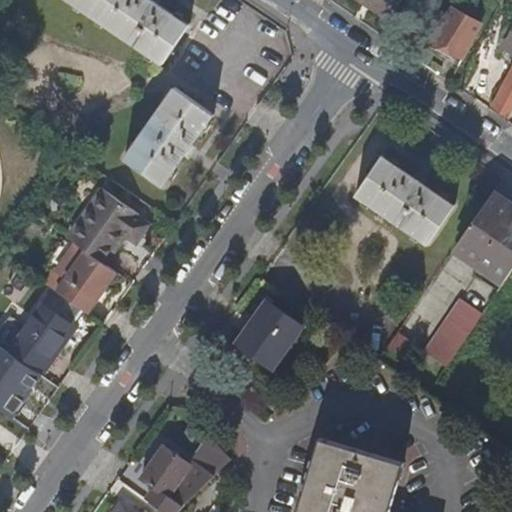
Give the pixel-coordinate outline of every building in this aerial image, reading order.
[(189,25),(152,0),(70,0),(162,63),(161,65),(164,67),(193,26),(190,23),(189,25)] [(371,0),(396,17),(404,0),(371,0)] [(466,57),(483,24),(450,6),(432,39),(466,57)] [(511,76),(496,106),(511,118),(511,76)] [(179,92),(131,159),(128,157),(126,159),(168,188),(169,187),(167,185),(215,118),(217,120),(219,118),(178,88),(177,91),(179,92)] [(386,159),(358,199),(360,201),(362,200),(428,244),(426,246),(430,248),(458,208),(455,206),(454,207),(388,162),(389,161),(386,159)] [(110,189),(74,237),(80,242),(108,261),(128,234),(141,243),(155,224),(141,214),(143,212),(110,189)] [(511,204),(496,193),(455,251),(506,284),(511,275),(511,204)] [(108,261),(80,242),(59,271),(56,268),(47,281),(57,288),(86,308),(91,312),(121,270),(108,261)] [(86,308),(57,288),(13,347),(43,368),(57,349),(61,352),(68,343),(64,339),(86,308)] [(420,350),(448,368),(485,315),(457,296),(420,350)] [(305,326),(268,301),(244,336),(264,352),(260,357),(276,368),(305,326)] [(381,357),(395,368),(413,342),(399,331),(381,357)] [(264,352),(244,336),(240,342),(260,357),(264,352)] [(0,406),(15,417),(45,374),(0,342),(0,406)] [(267,398),(278,409),(289,399),(278,388),(267,398)] [(208,435),(192,461),(168,443),(147,475),(165,489),(157,501),(172,511),(180,511),(189,500),(232,460),(208,435)] [(390,511),(405,464),(322,439),(299,511),(390,511)]
